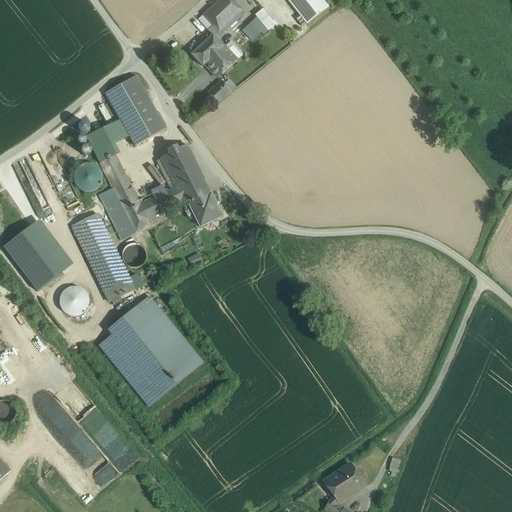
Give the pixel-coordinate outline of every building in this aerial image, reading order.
[(231,0),(220,0),(203,16),(213,27),(221,35),(233,24),(231,22),(242,11),(231,0)] [(328,8),(321,0),(287,0),(307,25),(328,8)] [(243,31),(253,41),(262,33),(265,35),(278,24),(264,9),(257,15),(259,17),(243,31)] [(221,35),(213,27),(208,31),(212,36),(213,36),(217,40),(221,35)] [(212,36),(191,55),(202,67),(205,65),(225,48),(217,40),(213,36),(212,36)] [(225,48),(236,60),(243,54),(231,41),(225,48)] [(225,48),(205,65),(217,78),(236,60),(225,48)] [(136,77),(105,94),(135,147),(166,130),(136,77)] [(221,82),(208,95),(217,104),(230,92),(228,89),(221,82)] [(151,227),(148,221),(140,205),(111,146),(125,139),(117,122),(86,137),(112,189),(99,196),(122,241),(151,227)] [(175,187),(140,205),(148,221),(183,203),(179,195),(202,183),(205,182),(187,145),(161,158),(175,187)] [(101,183),(102,178),(101,172),(98,168),(93,165),(87,164),(82,165),(77,168),(74,173),(73,178),(74,184),(78,188),(82,191),(88,192),(93,191),(98,188),(101,183)] [(208,195),(202,183),(179,195),(183,203),(185,207),(208,195)] [(185,207),(184,207),(185,207),(189,205),(200,228),(222,217),(211,194),(208,195),(185,207)] [(135,291),(97,215),(72,228),(109,303),(135,291)] [(31,227),(3,248),(36,293),(73,266),(40,221),(31,227)] [(145,262),(146,257),(145,253),(142,249),(138,246),(134,246),(129,247),(125,249),(122,253),(122,258),(123,262),(125,266),(129,269),(134,270),(138,269),(142,266),(145,262)] [(199,253),(188,258),(192,266),(203,261),(199,253)] [(67,315),(75,317),(82,315),(87,310),(89,302),(87,295),(81,290),(74,288),(67,290),(62,295),(60,303),(62,310),(67,315)] [(112,336),(99,347),(149,408),(203,364),(153,303),(140,313),(136,308),(108,331),(112,336)] [(15,418),(16,414),(15,409),(12,405),(8,403),(4,402),(0,402),(0,424),(4,426),(9,425),(12,422),(15,418)] [(400,461),(392,459),(389,470),(392,471),(391,475),(395,477),(400,461)] [(334,497),(338,502),(364,486),(357,476),(360,474),(357,470),(355,472),(350,465),(323,483),(334,497)] [(329,501),(337,505),(338,502),(334,497),(329,501)] [(337,505),(329,501),(324,511),(325,511),(341,511),(343,509),(337,505)]
